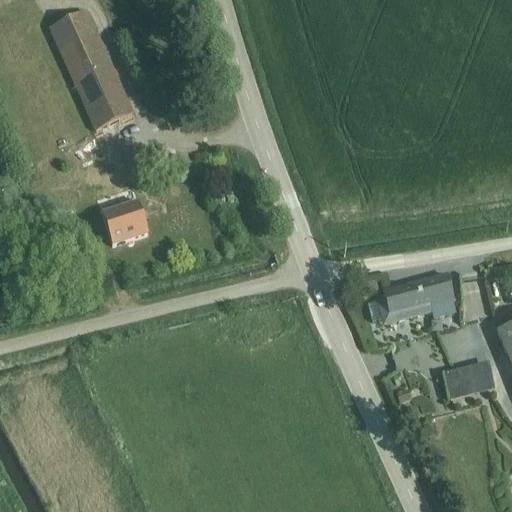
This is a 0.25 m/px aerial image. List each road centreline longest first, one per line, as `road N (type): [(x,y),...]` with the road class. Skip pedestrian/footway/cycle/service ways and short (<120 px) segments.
road 1 (unclassified): [(312,278),(0,351)]
road 2 (tertiary): [(312,278),(218,0)]
road 3 (tertiary): [(417,511),(312,278)]
road 4 (unclassified): [(511,246),(312,278)]
